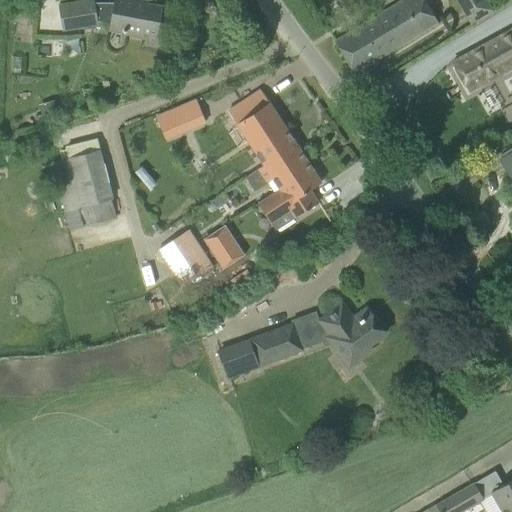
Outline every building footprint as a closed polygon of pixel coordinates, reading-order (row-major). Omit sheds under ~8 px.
[(93,0),(88,0),(58,5),(62,31),(80,28),(83,22),(110,22),(109,30),(127,33),(127,35),(141,37),(142,33),(157,36),(162,7),(151,5),(151,7),(146,6),(147,2),(137,0),(114,0),(114,3),(94,3),(93,0)] [(402,0),(334,41),(354,73),(437,22),(423,0),(402,0)] [(511,28),(452,63),(468,91),(511,66),(511,28)] [(239,128),(263,166),(265,168),(281,157),(284,163),(301,152),(260,90),(228,111),(239,128)] [(181,106),(155,117),(162,133),(171,129),(174,135),(205,122),(199,108),(184,114),(181,106)] [(206,137),(175,158),(185,173),(194,167),(196,169),(218,155),(206,137)] [(51,162),(68,231),(117,218),(97,139),(64,147),(65,150),(58,152),(60,160),(51,162)] [(280,190),(312,169),(301,152),(284,163),(281,157),(265,168),(263,166),(245,178),(254,191),(272,179),(279,189),(280,190)] [(511,152),(499,161),(511,179),(511,177),(511,152)] [(318,203),(310,190),(321,183),(312,169),(280,190),(279,189),(258,203),(271,223),(290,211),(294,218),(318,203)] [(224,225),(203,239),(222,269),(244,255),(224,225)] [(174,258),(196,244),(187,231),(166,245),(174,258)] [(211,268),(196,244),(174,258),(190,282),(211,268)] [(190,282),(174,258),(166,245),(157,250),(180,288),(190,282)] [(342,304),(319,321),(328,334),(326,336),(348,368),(372,350),(369,346),(386,334),(367,308),(352,318),(342,304)] [(292,325),(250,340),(259,367),(302,352),(292,325)] [(250,340),(218,351),(228,378),(259,367),(250,340)] [(511,511),(511,479),(491,492),(502,511),(511,511)] [(437,505),(440,511),(461,511),(483,500),(474,484),(437,505)]
